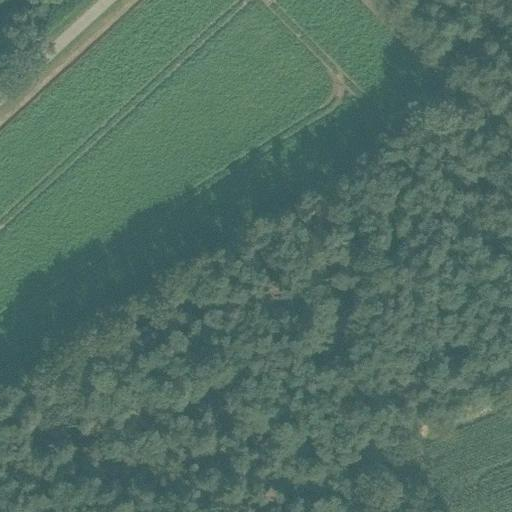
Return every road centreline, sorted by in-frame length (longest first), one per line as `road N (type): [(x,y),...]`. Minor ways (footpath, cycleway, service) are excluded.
road 1 (track): [(511,398),(228,511)]
road 2 (unclassified): [(108,0),(0,97)]
